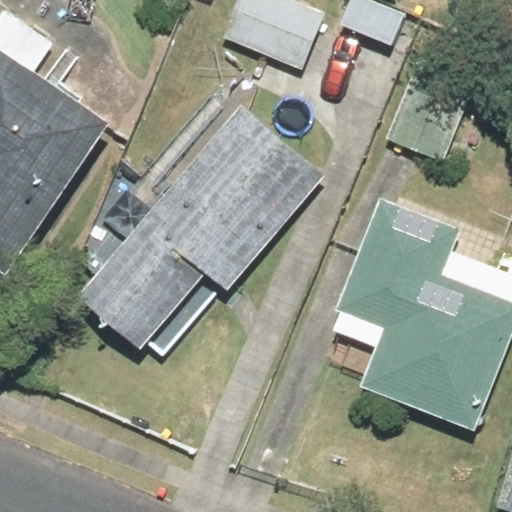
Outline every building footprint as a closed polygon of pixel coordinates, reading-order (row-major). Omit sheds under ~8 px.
[(0,251),(24,267),(119,125),(43,74),(70,34),(19,0),(8,0),(0,12),(0,251)] [(334,12),(307,0),(243,0),(228,32),(307,69),(334,12)] [(453,165),(484,67),(422,47),(390,145),(453,165)] [(332,181),(258,112),(92,291),(157,350),(220,282),(230,291),(332,181)] [(504,237),(388,197),(343,326),(384,340),(366,393),(488,434),(511,363),(511,268),(495,263),(504,237)]
